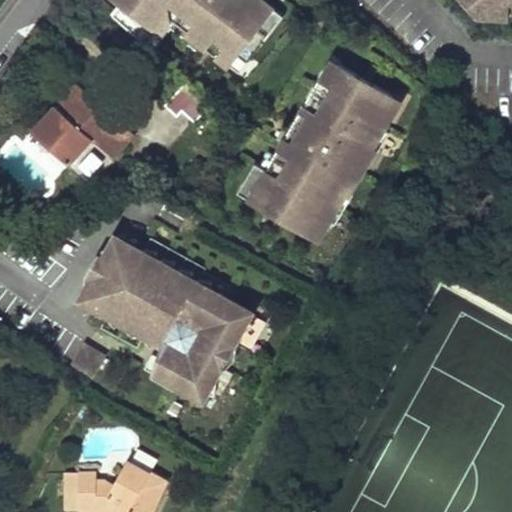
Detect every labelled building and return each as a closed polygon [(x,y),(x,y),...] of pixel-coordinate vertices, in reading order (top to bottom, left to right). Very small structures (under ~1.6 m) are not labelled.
[(122,0),(111,14),(139,40),(144,44),(165,16),(167,14),(173,12),(175,10),(180,14),(173,22),(188,34),(187,36),(226,67),(234,55),(245,64),(281,17),(259,0),(122,0)] [(511,0),(461,0),(477,18),(506,20),(508,3),(511,3),(511,0)] [(165,16),(173,22),(180,14),(175,10),(173,12),(167,14),(165,16)] [(226,67),(236,75),(245,64),(234,55),(226,67)] [(328,57),(319,71),(322,73),(324,71),(328,73),(333,64),(336,66),(338,63),(328,57)] [(275,218),(315,241),(324,225),(326,222),(324,221),(339,195),(344,198),(345,197),(372,151),(368,148),(379,130),(384,120),(385,119),(381,117),(391,99),(389,98),(336,66),(333,64),(328,73),(324,71),(322,73),(313,89),(312,91),(316,94),(307,109),(303,106),(301,109),(288,131),(280,144),(271,158),(264,171),(256,167),(252,164),(234,193),(265,212),(268,208),(278,214),(275,218)] [(185,81),(163,106),(175,117),(180,112),(192,124),(210,104),(185,81)] [(75,83),(30,132),(66,164),(89,139),(110,158),(132,135),(75,83)] [(310,87),(298,108),(301,109),(303,106),(307,109),(316,94),(312,91),(313,89),(310,87)] [(384,120),(387,122),(401,100),(391,95),(389,98),(391,99),(381,117),(385,119),(384,120)] [(280,127),(273,140),(280,144),(288,131),(280,127)] [(372,151),(375,153),(386,134),(379,130),(368,148),(372,151)] [(264,154),(256,167),(264,171),(271,158),(264,154)] [(324,225),(330,228),(347,199),(345,197),(344,198),(339,195),(324,221),(326,222),(324,225)] [(268,208),(265,212),(275,218),(278,214),(268,208)] [(144,251),(115,239),(84,293),(109,312),(145,333),(153,320),(169,329),(162,342),(152,370),(203,398),(251,311),(144,251)] [(153,320),(145,333),(162,342),(169,329),(153,320)] [(91,351),(103,357),(105,354),(85,341),(72,361),(75,363),(81,353),(91,351)] [(91,351),(81,353),(75,363),(93,375),(103,357),(91,351)] [(134,462),(152,472),(153,471),(156,466),(137,455),(134,462)] [(81,473),(81,511),(99,511),(99,508),(110,509),(109,511),(156,511),(171,481),(153,471),(152,472),(134,462),(126,477),(122,475),(116,485),(107,480),(99,480),(99,472),(81,472),(81,473)] [(81,473),(68,473),(67,511),(81,511),(81,473)]
